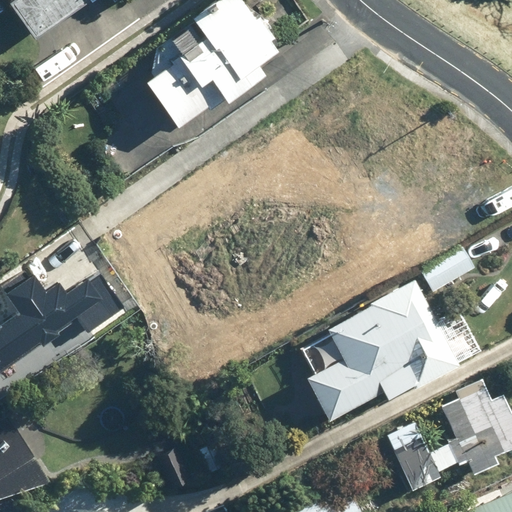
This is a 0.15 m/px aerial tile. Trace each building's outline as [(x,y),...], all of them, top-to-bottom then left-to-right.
[(21,0),(45,34),(93,0),(21,0)] [(285,39),(255,0),(214,0),(136,58),(184,123),(212,102),(217,108),(270,68),(262,57),(285,39)] [(292,194),(389,134),(381,120),(388,116),(375,96),(360,105),(346,82),(240,147),(271,197),(288,187),(292,194)] [(428,148),(414,157),(404,142),(387,153),(390,158),(365,173),(414,251),(463,220),(446,194),(454,189),(428,148)] [(142,220),(144,249),(146,249),(147,263),(175,261),(172,218),(142,220)] [(467,243),(422,270),(433,289),(478,263),(467,243)] [(0,360),(71,308),(83,324),(119,297),(98,268),(86,277),(82,271),(61,287),(54,277),(44,285),(31,267),(7,285),(21,305),(0,320),(0,360)] [(391,394),(418,380),(420,386),(464,362),(461,357),(484,345),(462,304),(440,316),(418,276),(333,322),(336,327),(303,345),(316,368),(306,373),(329,416),(386,386),(391,394)] [(511,444),(511,399),(506,386),(494,392),(485,373),(456,387),(460,395),(442,403),(457,435),(431,447),(416,415),(387,429),(414,487),(445,472),(443,467),(467,456),(474,471),(502,458),(498,450),(511,444)] [(187,476),(168,432),(148,441),(168,485),(187,476)] [(361,511),(349,483),(292,508),(294,511),(361,511)] [(511,511),(511,489),(460,511),(511,511)]
